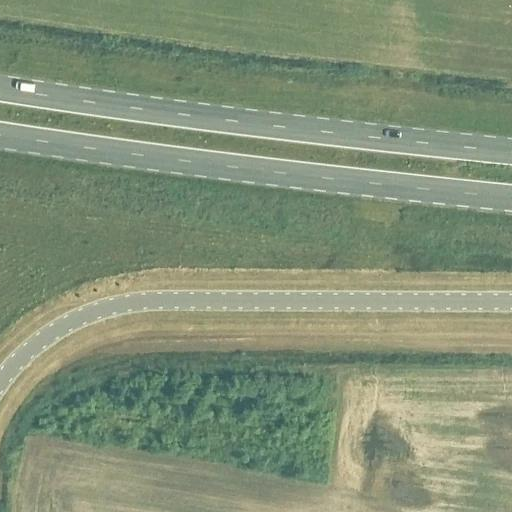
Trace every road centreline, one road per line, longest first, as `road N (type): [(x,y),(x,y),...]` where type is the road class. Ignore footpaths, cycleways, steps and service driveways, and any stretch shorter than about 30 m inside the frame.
road 1 (unclassified): [(0,381),(32,344),(68,323),(141,300),(511,302)]
road 2 (primary): [(511,154),(0,89)]
road 3 (primary): [(0,136),(511,198)]
